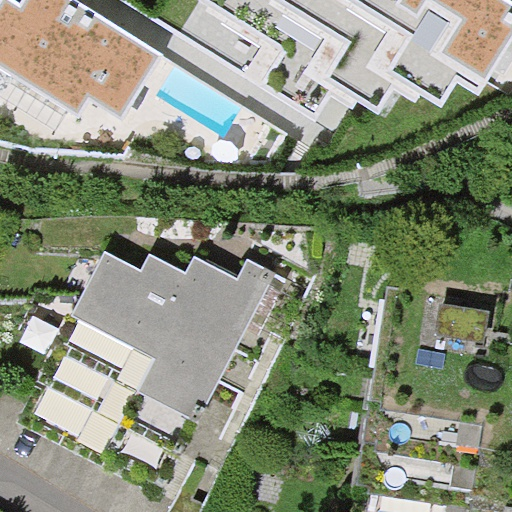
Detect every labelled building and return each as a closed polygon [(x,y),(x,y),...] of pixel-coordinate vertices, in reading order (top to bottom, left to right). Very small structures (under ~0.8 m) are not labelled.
[(0,0),(0,86),(74,132),(93,100),(126,120),(169,51),(85,0),(0,0)] [(118,0),(167,29),(182,0),(118,0)] [(195,0),(174,33),(321,125),(342,91),(378,114),(399,82),(442,109),(458,83),(481,97),(511,47),(511,1),(510,0),(195,0)] [(135,467),(170,485),(279,281),(244,262),(231,285),(213,275),(189,263),(179,282),(144,264),(133,285),(105,271),(64,348),(31,411),(135,467)] [(351,511),(511,511),(511,343),(377,326),(351,511)]
